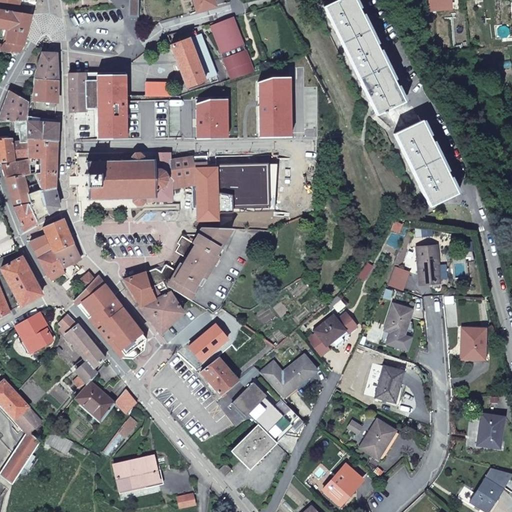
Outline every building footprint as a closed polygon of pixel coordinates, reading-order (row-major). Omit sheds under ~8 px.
[(191,0),(196,13),(215,7),(212,0),(191,0)] [(337,0),(324,7),(377,115),(404,102),(353,0),(337,0)] [(450,0),(429,0),(430,11),(441,10),(451,10),(450,0)] [(0,52),(11,54),(18,55),(23,45),(31,15),(0,9),(0,28),(8,30),(6,43),(2,48),(0,46),(0,52)] [(211,26),(221,54),(224,53),(226,57),(223,58),(231,79),(254,71),(245,49),(244,50),(232,18),(211,26)] [(216,76),(200,34),(171,45),(187,87),(216,76)] [(34,78),(57,80),(56,54),(41,53),(34,78)] [(85,74),(85,109),(96,109),(97,140),(126,139),(125,72),(85,74)] [(85,109),(85,74),(68,74),(69,112),(85,111),(85,109)] [(56,103),(57,80),(34,78),(31,101),(56,103)] [(145,97),(171,96),(171,85),(145,84),(145,97)] [(0,121),(10,121),(26,121),(27,104),(8,91),(0,113),(0,121)] [(45,120),(27,119),(27,120),(28,141),(56,143),(57,124),(45,123),(45,120)] [(28,141),(27,120),(26,121),(10,121),(10,132),(19,132),(19,141),(12,143),(11,139),(0,139),(0,161),(14,160),(14,157),(28,157),(28,141)] [(421,121),(395,134),(430,207),(456,193),(421,121)] [(56,143),(28,141),(28,157),(29,159),(31,159),(31,160),(33,165),(38,165),(38,157),(40,158),(40,174),(36,174),(38,182),(40,189),(40,191),(53,189),(56,146),(56,143)] [(145,202),(172,201),(172,187),(172,181),(171,161),(170,161),(170,153),(154,153),(154,162),(144,162),(144,157),(139,153),(135,154),(132,158),(132,162),(111,161),(88,163),(88,161),(86,161),(85,188),(87,189),(87,202),(89,202),(89,200),(98,199),(98,202),(100,202),(123,201),(123,199),(132,199),(132,202),(136,206),(141,206),(145,202)] [(197,221),(217,220),(215,156),(205,157),(206,164),(193,164),(193,157),(171,161),(172,181),(195,178),(196,185),(197,221)] [(33,165),(31,160),(2,166),(5,179),(23,176),(36,173),(33,165)] [(26,186),(23,176),(5,179),(11,201),(14,208),(28,205),(31,204),(28,193),(26,186)] [(172,181),(172,187),(196,185),(195,178),(172,181)] [(28,193),(40,189),(38,182),(26,186),(28,193)] [(59,207),(53,189),(40,191),(40,189),(28,193),(31,204),(28,205),(36,222),(59,207)] [(28,205),(14,208),(23,230),(36,222),(28,205)] [(38,260),(53,252),(73,244),(63,219),(43,227),(46,236),(29,243),(38,260)] [(215,255),(231,229),(202,228),(192,243),(181,236),(177,244),(179,245),(175,252),(186,259),(182,265),(180,263),(175,271),(165,265),(161,272),(155,268),(145,272),(151,287),(155,286),(163,282),(169,292),(171,294),(175,292),(189,300),(202,277),(204,279),(217,257),(215,255)] [(53,252),(61,269),(80,259),(73,244),(53,252)] [(435,246),(417,248),(419,284),(438,282),(435,246)] [(64,274),(61,269),(53,252),(38,260),(48,277),(51,281),(64,274)] [(41,294),(21,258),(1,269),(20,306),(41,294)] [(155,299),(151,287),(145,272),(123,280),(139,306),(155,299)] [(80,282),(86,287),(92,279),(87,274),(80,282)] [(102,283),(96,278),(73,301),(121,358),(132,359),(143,351),(145,340),(102,283)] [(160,296),(155,286),(151,287),(155,299),(160,296)] [(391,291),(385,290),(383,297),(389,299),(391,291)] [(0,291),(0,317),(9,312),(0,291)] [(183,313),(171,294),(169,292),(160,296),(155,299),(139,306),(150,320),(160,333),(183,313)] [(412,310),(392,304),(384,330),(390,332),(394,334),(390,345),(407,351),(411,338),(404,336),(408,322),(412,310)] [(15,327),(19,336),(22,334),(32,352),(52,342),(46,331),(48,329),(39,313),(15,327)] [(328,349),(326,346),(332,342),(335,346),(343,340),(340,335),(345,331),(347,334),(356,327),(346,314),(338,321),(333,315),(314,331),(317,335),(308,341),(320,355),(328,349)] [(59,329),(62,333),(75,322),(68,315),(58,325),(61,328),(59,329)] [(75,322),(62,333),(65,335),(74,347),(72,349),(75,352),(76,350),(86,362),(77,370),(80,374),(73,382),(81,391),(87,385),(89,382),(96,374),(92,370),(105,359),(75,322)] [(412,323),(408,322),(404,336),(411,338),(413,332),(412,323)] [(484,329),(462,328),(461,337),(464,337),(463,359),(484,360),(484,329)] [(22,334),(19,336),(16,337),(26,356),(32,352),(22,334)] [(260,373),(284,400),(297,390),(295,388),(316,371),(304,355),(282,372),(274,362),(260,373)] [(223,392),(237,380),(230,372),(218,358),(201,372),(219,395),(221,397),(225,394),(223,392)] [(403,371),(383,366),(375,397),(394,402),(403,371)] [(6,492),(37,446),(45,434),(37,426),(42,422),(19,397),(21,395),(17,391),(15,392),(4,380),(0,383),(0,408),(7,416),(10,414),(27,432),(0,471),(0,483),(3,486),(1,489),(6,492)] [(234,401),(246,415),(269,394),(255,380),(234,401)] [(115,403),(89,382),(87,385),(81,391),(76,397),(101,421),(115,403)] [(125,389),(116,402),(126,414),(136,402),(125,389)] [(503,417),(481,414),(478,437),(482,437),(481,445),(499,448),(503,417)] [(130,417),(118,433),(126,438),(138,423),(130,417)] [(360,447),(377,458),(394,431),(377,420),(360,447)] [(231,451),(249,469),(276,443),(258,424),(231,451)] [(73,442),(51,430),(44,442),(67,454),(73,442)] [(394,431),(377,458),(382,461),(399,434),(394,431)] [(153,456),(113,464),(118,487),(144,481),(145,485),(159,481),(153,456)] [(225,464),(220,469),(226,475),(231,470),(225,464)] [(362,480),(345,465),(323,490),(338,504),(347,495),(348,496),(362,480)] [(491,468),(485,478),(469,501),(485,511),(487,511),(511,474),(491,468)] [(193,495),(179,497),(182,508),(195,506),(193,495)]
